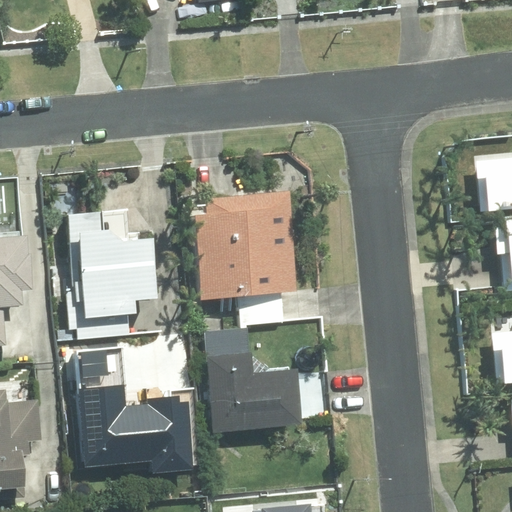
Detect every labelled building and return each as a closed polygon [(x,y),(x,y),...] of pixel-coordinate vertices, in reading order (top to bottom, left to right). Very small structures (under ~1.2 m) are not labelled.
[(511,159),(511,157),(468,161),(473,211),(500,209),(501,218),(488,220),(495,292),(511,290),(511,159)] [(276,193),(179,202),(189,300),(231,296),(234,326),(277,322),(274,292),(285,291),(276,193)] [(87,214),(54,217),(62,293),(55,294),(59,341),(119,336),(116,301),(137,299),(131,239),(90,243),(87,214)] [(0,307),(11,306),(10,291),(20,290),(15,237),(0,238),(0,307)] [(199,358),(192,358),(199,434),(288,425),(283,368),(240,372),(238,357),(241,357),(239,330),(197,334),(199,358)] [(511,331),(482,334),(486,384),(511,382),(511,390),(500,391),(503,428),(510,427),(511,447),(511,331)] [(106,363),(62,367),(71,467),(149,460),(143,404),(110,407),(106,363)] [(0,486),(9,486),(6,456),(20,455),(19,444),(33,443),(29,400),(0,403),(0,486)] [(313,511),(312,498),(258,502),(258,511),(313,511)]
